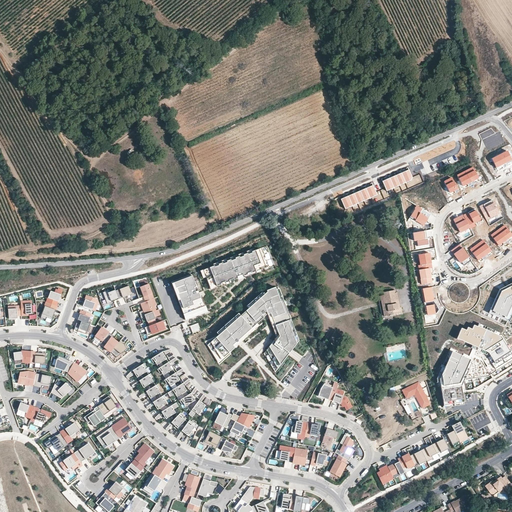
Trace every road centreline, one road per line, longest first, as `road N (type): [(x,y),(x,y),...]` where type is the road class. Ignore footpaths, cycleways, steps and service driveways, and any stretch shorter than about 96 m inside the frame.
road 1 (track): [(2,257),(125,251),(171,243),(205,226),(209,217),(160,105),(288,0)]
road 2 (track): [(114,0),(18,73),(60,131),(94,160),(108,220),(87,237),(0,257)]
road 3 (unclassified): [(132,259),(176,250),(491,115)]
road 4 (residential): [(280,407),(217,393),(169,341),(112,375)]
road 5 (unknown): [(270,210),(284,228),(312,240),(361,225),(387,253),(398,285)]
road 6 (residential): [(248,471),(175,448),(112,375)]
road 7 (residential): [(335,495),(369,458),(363,439),(326,414),(280,407)]
road 8 (residential): [(511,175),(442,215),(442,262),(453,276)]
road 9 (unclassified): [(0,268),(132,259)]
road 10 (residential): [(403,511),(511,447)]
road 11 (residential): [(132,259),(123,275),(74,292),(58,339)]
